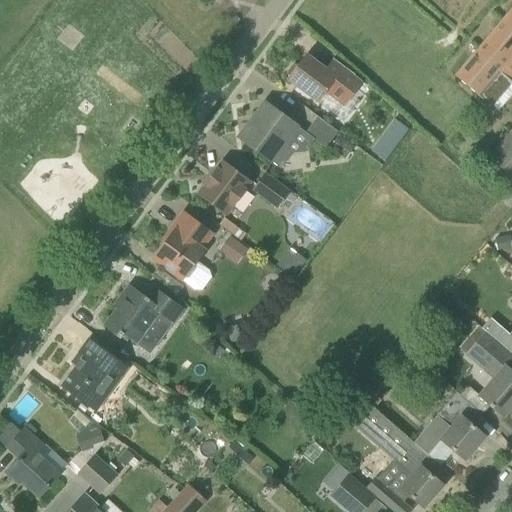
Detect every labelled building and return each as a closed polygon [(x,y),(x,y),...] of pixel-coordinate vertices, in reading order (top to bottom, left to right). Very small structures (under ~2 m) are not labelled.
[(511,9),(455,77),(493,106),(511,85),(511,83),(511,9)] [(287,79),(310,96),(318,102),(326,91),(345,106),(363,81),(355,75),(356,74),(334,58),(326,69),(308,55),(300,66),(293,65),(287,73),(289,77),(287,79)] [(299,127),(265,103),(238,138),(279,168),(290,154),(289,141),(299,127)] [(326,149),(338,132),(317,117),(305,133),(326,149)] [(395,120),(371,152),(385,162),(402,140),(409,130),(395,120)] [(511,129),(478,169),(504,191),(511,181),(511,129)] [(338,135),(328,149),(340,157),(349,144),(338,135)] [(251,183),(222,161),(197,194),(226,216),(251,183)] [(278,208),(290,192),(265,173),(253,190),(278,208)] [(213,235),(183,213),(172,228),(174,230),(153,259),(182,281),(184,279),(189,279),(197,269),(195,264),(205,251),(202,249),(213,235)] [(224,219),(219,225),(240,241),(245,235),(224,219)] [(497,251),(511,248),(509,236),(495,239),(497,251)] [(237,265),(247,251),(229,237),(218,251),(237,265)] [(156,290),(148,299),(129,286),(120,299),(123,301),(104,327),(120,339),(123,335),(137,345),(159,315),(172,325),(183,311),(156,290)] [(428,310),(420,319),(429,327),(438,316),(429,308),(428,310)] [(459,349),(479,366),(495,380),(480,398),(502,416),(511,405),(511,372),(509,370),(511,366),(511,355),(507,351),(478,326),(459,349)] [(94,413),(128,368),(89,340),(79,353),(84,356),(62,387),(94,413)] [(371,381),(361,392),(372,402),(382,390),(371,381)] [(451,429),(426,457),(440,469),(455,452),(464,460),(484,437),(472,426),(482,415),(457,394),(444,408),(436,417),(451,429)] [(355,399),(345,410),(360,424),(370,412),(355,399)] [(294,421),(303,410),(291,400),(282,411),(294,421)] [(373,410),(370,412),(360,424),(357,428),(392,460),(393,461),(376,480),(396,497),(403,503),(410,496),(423,507),(442,486),(432,477),(440,469),(426,457),(409,441),(373,410)] [(0,437),(0,442),(7,448),(19,459),(5,474),(17,485),(20,482),(38,498),(59,475),(36,453),(43,445),(25,429),(21,433),(13,424),(0,437)] [(89,431),(75,435),(80,453),(94,449),(93,446),(104,443),(101,432),(90,435),(89,431)] [(221,432),(214,440),(224,449),(231,441),(221,432)] [(245,451),(235,442),(223,455),(233,464),(245,451)] [(126,466),(135,457),(128,450),(119,459),(126,466)] [(97,493),(114,476),(96,458),(80,474),(97,493)] [(329,497),(346,511),(382,511),(385,509),(346,477),(334,491),(329,497)] [(376,480),(375,479),(365,489),(387,507),(396,497),(376,480)] [(181,495),(176,501),(168,509),(165,511),(195,511),(205,502),(189,487),(181,495)] [(100,511),(84,497),(69,511),(100,511)]
